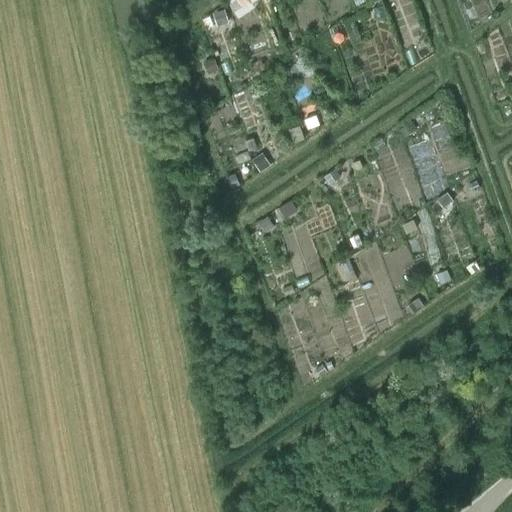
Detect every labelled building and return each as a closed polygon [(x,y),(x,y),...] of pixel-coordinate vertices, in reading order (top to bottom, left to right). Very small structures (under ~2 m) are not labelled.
[(240,0),(232,0),(227,4),(231,11),(243,4),(240,0)] [(366,9),(358,13),(360,19),(368,16),(366,9)] [(224,10),(217,12),(220,22),(224,24),(228,23),(224,10)] [(352,18),(343,21),(349,36),(358,32),(352,18)] [(214,60),(204,63),(208,73),(218,69),(214,60)] [(331,118),(337,115),(334,108),(328,111),(331,118)] [(316,116),(305,120),(308,129),(319,125),(316,116)] [(412,123),(401,130),(405,137),(416,129),(412,123)] [(300,126),(289,130),(294,142),(304,139),(300,126)] [(260,155),(253,160),(260,171),(268,166),(260,155)] [(335,170),(325,177),(330,184),(340,176),(335,170)] [(235,174),(227,178),(232,188),(239,185),(235,174)] [(476,182),(469,185),(473,192),(480,189),(476,182)] [(447,193),(437,200),(443,208),(453,201),(447,193)] [(346,219),(342,197),(333,198),(336,221),(346,219)] [(268,217),(259,223),(265,232),(273,226),(268,217)] [(347,258),(340,262),(345,272),(352,268),(347,258)] [(447,271),(437,274),(441,284),(451,280),(447,271)] [(418,299),(409,305),(414,312),(423,306),(418,299)] [(322,366),(316,370),(321,377),(327,372),(322,366)]
